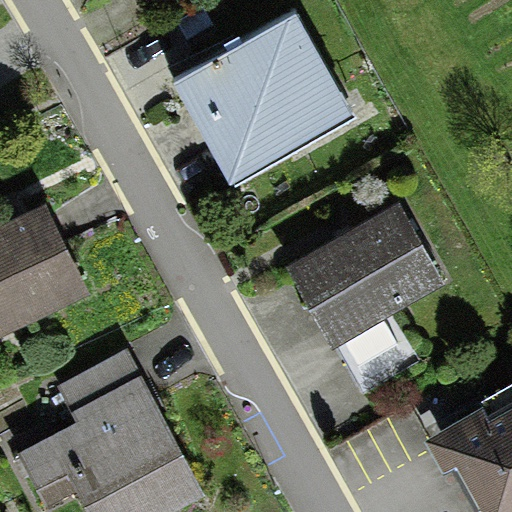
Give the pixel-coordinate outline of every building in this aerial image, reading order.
[(337,103),(285,12),(180,71),(232,162),(337,103)] [(437,277),(399,208),(294,266),(362,388),(419,356),(389,303),(437,277)] [(82,286),(45,211),(0,232),(0,310),(18,301),(25,314),(82,286)] [(129,382),(116,358),(63,386),(81,421),(22,453),(42,489),(78,470),(100,511),(147,511),(194,487),(136,378),(129,382)] [(511,400),(444,439),(486,511),(509,511),(511,511),(511,400)]
